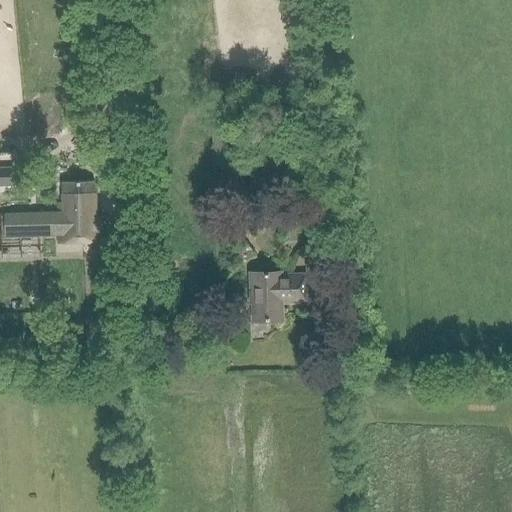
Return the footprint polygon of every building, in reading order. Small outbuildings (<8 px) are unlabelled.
[(237,171),(236,131),(221,131),(213,131),(213,172),(222,171),(237,171)] [(0,183),(9,183),(8,168),(0,168),(0,183)] [(290,191),(288,168),(249,171),(250,194),(290,191)] [(98,241),(97,219),(93,219),(92,182),(63,183),(63,205),(59,205),(59,216),(5,218),(6,236),(60,234),(60,241),(58,241),(58,244),(100,243),(100,241),(98,241)] [(304,184),(308,240),(329,241),(325,184),(304,184)] [(229,234),(246,234),(245,216),(229,216),(229,234)] [(129,276),(127,254),(107,256),(107,258),(100,259),(101,267),(108,267),(109,278),(129,276)] [(279,275),(249,275),(250,304),(252,304),(252,322),(280,322),(280,303),(305,303),(304,277),(279,277),(279,275)]
